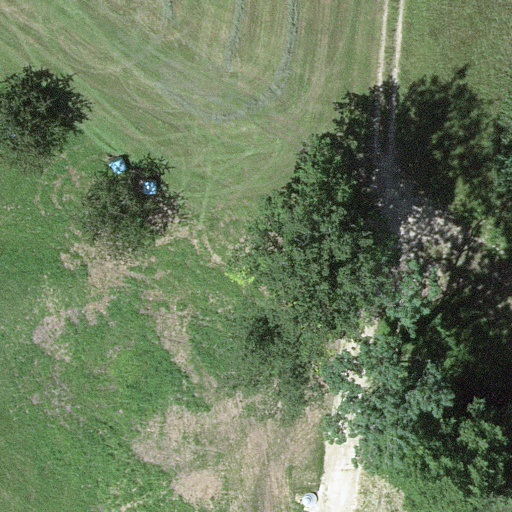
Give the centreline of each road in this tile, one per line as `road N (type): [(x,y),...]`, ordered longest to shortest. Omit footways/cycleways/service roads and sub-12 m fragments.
road 1 (track): [(329,511),(371,207)]
road 2 (track): [(371,207),(396,0)]
